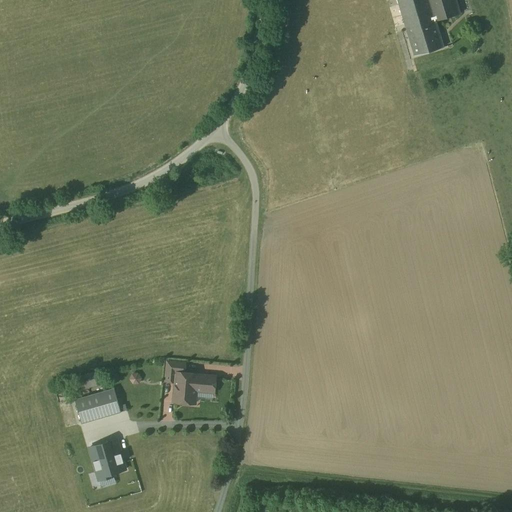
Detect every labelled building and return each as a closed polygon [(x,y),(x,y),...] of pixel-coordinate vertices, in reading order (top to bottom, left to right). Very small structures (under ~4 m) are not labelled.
[(398,0),(406,26),(434,18),(435,20),(459,13),(454,0),(398,0)] [(435,20),(434,18),(406,26),(415,55),(442,46),(435,20)] [(165,381),(174,382),(175,369),(185,370),(185,362),(167,360),(165,381)] [(179,386),(174,385),(173,401),(178,402),(195,403),(196,389),(203,389),(203,391),(215,392),(216,376),(198,375),(198,374),(180,372),(179,386)] [(132,374),(129,380),(139,384),(141,377),(132,374)] [(114,388),(76,400),(82,422),(121,411),(114,388)] [(118,439),(89,447),(99,481),(115,476),(114,473),(127,470),(118,439)]
